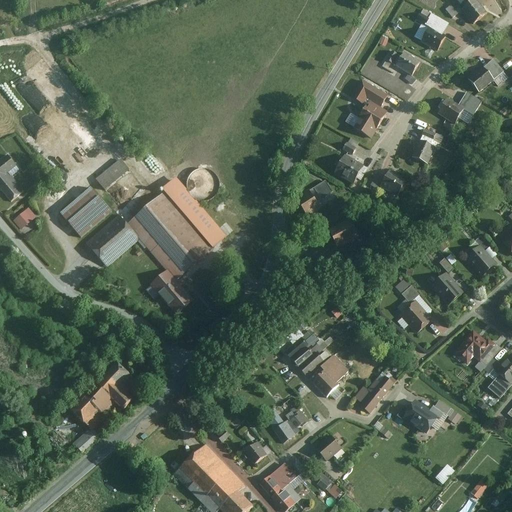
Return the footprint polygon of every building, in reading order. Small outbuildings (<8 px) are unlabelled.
[(489,14),(477,0),(475,0),(463,10),(475,25),(489,14)] [(448,39),(432,29),(424,43),(439,52),(448,39)] [(422,64),(406,54),(398,67),(414,77),(422,64)] [(497,82),(500,86),(511,77),(498,59),(471,80),(483,94),(497,82)] [(390,96),(362,80),(352,98),(364,105),(368,99),(383,108),(390,96)] [(471,114),(477,117),(486,102),(470,93),(463,106),(450,98),(441,114),(464,128),(471,114)] [(389,114),(371,103),(355,129),(373,140),(389,114)] [(445,145),(447,135),(425,130),(418,160),(433,163),(437,143),(445,145)] [(355,156),(363,145),(354,139),(346,150),(355,156)] [(17,167),(8,156),(0,162),(0,189),(11,203),(24,192),(9,174),(17,167)] [(366,169),(346,158),(336,175),(357,186),(366,169)] [(123,161),(97,179),(106,191),(131,172),(123,161)] [(409,182),(391,173),(382,189),(400,198),(409,182)] [(113,214),(93,189),(62,214),(82,239),(113,214)] [(312,193),(298,201),(309,219),(323,211),(312,193)] [(213,251),(167,195),(129,226),(167,271),(169,270),(178,281),(213,251)] [(37,218),(29,210),(14,223),(22,231),(37,218)] [(140,243),(119,218),(88,245),(108,269),(140,243)] [(360,239),(351,221),(330,231),(339,249),(360,239)] [(511,232),(502,241),(511,252),(511,232)] [(482,247),(467,260),(483,279),(498,266),(482,247)] [(454,254),(443,262),(448,270),(460,263),(454,254)] [(193,302),(168,273),(152,286),(177,316),(193,302)] [(447,274),(432,288),(449,307),(465,294),(447,274)] [(418,302),(402,316),(419,335),(435,321),(418,302)] [(122,338),(112,327),(92,342),(104,354),(122,338)] [(488,343),(475,331),(455,354),(469,366),(475,358),(482,363),(497,346),(490,340),(488,343)] [(308,348),(301,341),(287,353),(294,361),(306,349),(308,348)] [(315,358),(306,349),(294,361),(302,369),(315,358)] [(302,369),(311,379),(322,369),(326,365),(317,356),(315,358),(302,369)] [(326,373),(316,382),(329,396),(342,384),(340,381),(350,372),(335,356),(326,365),(322,369),(326,373)] [(511,357),(499,374),(511,384),(511,357)] [(136,381),(116,363),(69,407),(92,431),(95,433),(121,409),(125,413),(138,401),(128,389),(136,381)] [(396,384),(388,378),(383,385),(378,381),(369,392),(365,388),(356,399),(365,406),(363,409),(372,416),(396,384)] [(439,417),(417,402),(405,421),(427,435),(439,417)] [(291,423),(281,410),(266,422),(285,446),(297,437),(294,432),(302,426),(304,427),(310,423),(298,407),(292,412),(297,418),(291,423)] [(95,433),(92,431),(75,446),(84,456),(100,441),(95,433)] [(344,451),(333,437),(318,449),(329,462),(344,451)] [(270,458),(260,444),(245,455),(250,461),(252,460),(257,467),(270,458)] [(248,488),(207,446),(177,476),(211,511),(221,511),(223,511),(251,511),(255,509),(241,494),(248,488)] [(287,465),(262,486),(275,501),(287,490),(290,487),(303,476),(295,467),(291,470),(287,465)] [(314,480),(340,499),(346,490),(320,471),(314,480)] [(484,480),(474,493),(481,499),(492,486),(484,480)] [(287,490),(275,501),(285,511),(288,511),(299,503),(287,490)]
